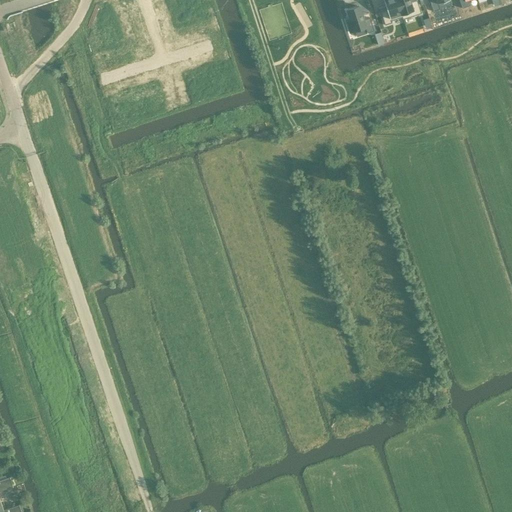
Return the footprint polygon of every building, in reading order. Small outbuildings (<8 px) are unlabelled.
[(125,0),(122,0),(103,7),(108,20),(130,12),(125,0)] [(178,8),(166,14),(174,30),(195,19),(188,6),(196,2),(194,0),(179,0),(175,2),(178,8)] [(383,0),(387,10),(381,12),(385,25),(392,23),(391,21),(402,17),(403,19),(396,0),(383,0)] [(410,0),(396,0),(403,19),(421,13),(417,0),(411,2),(410,0)] [(429,0),(433,11),(440,9),(440,8),(451,4),(450,0),(429,0)] [(459,0),(462,8),(470,5),(468,0),(459,0)] [(347,11),(351,23),(347,24),(353,41),(369,35),(368,33),(374,31),(370,18),(364,20),(360,7),(347,11)] [(130,12),(108,20),(113,35),(135,26),(130,12)] [(429,18),(423,20),(426,29),(432,27),(429,18)] [(195,19),(174,30),(179,41),(196,33),(199,38),(213,31),(207,20),(197,25),(195,19)] [(135,26),(113,35),(118,48),(140,40),(135,26)] [(381,32),(375,34),(379,45),(384,43),(381,32)] [(140,40),(118,48),(123,63),(145,54),(140,40)] [(216,59),(200,65),(208,87),(222,82),(225,88),(234,84),(226,62),(218,65),(216,59)] [(194,77),(184,81),(190,99),(200,95),(198,91),(208,87),(200,65),(190,68),(194,77)] [(152,79),(136,85),(144,107),(157,102),(162,113),(177,107),(168,83),(156,88),(152,79)] [(127,98),(118,101),(127,124),(133,122),(129,112),(144,107),(136,85),(124,89),(127,98)] [(0,511),(4,510),(0,499),(0,492),(14,488),(10,477),(0,480),(0,511)]
